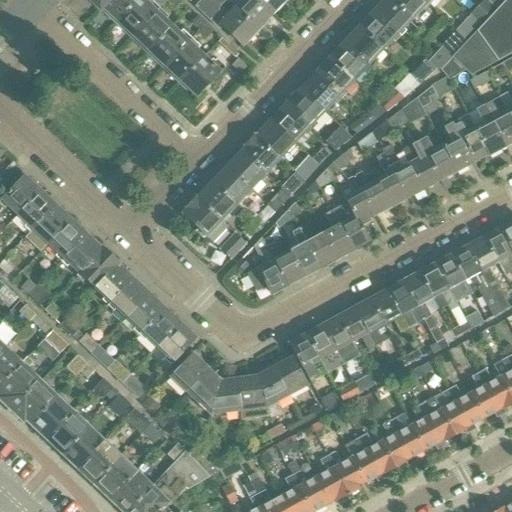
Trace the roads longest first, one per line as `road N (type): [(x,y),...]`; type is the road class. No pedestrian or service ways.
road 1 (residential): [(511,196),(246,336),(132,232)]
road 2 (residential): [(212,145),(58,0)]
road 3 (residential): [(212,145),(349,0)]
road 4 (residential): [(132,232),(0,103)]
road 5 (residential): [(404,511),(511,453)]
